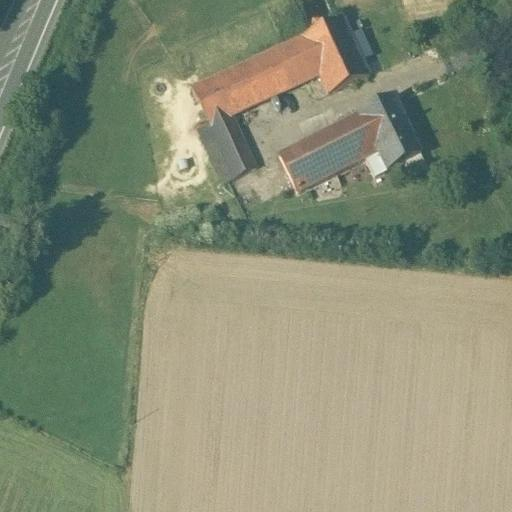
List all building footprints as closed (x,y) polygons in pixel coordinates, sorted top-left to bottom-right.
[(347,28),(305,47),(322,83),(331,102),(373,83),(347,28)] [(305,47),(195,98),(209,130),(211,135),(235,124),(322,83),(305,47)] [(424,161),(399,106),(364,123),(380,159),(389,177),(424,161)] [(364,123),(282,160),(299,196),(368,164),(380,159),(364,123)] [(258,172),(235,124),(211,135),(209,130),(200,134),(225,187),(258,172)] [(380,159),(368,164),(377,183),(389,177),(380,159)] [(480,201),(474,202),(469,203),(465,206),(462,209),(460,211),(458,214),(456,217),(455,221),(454,224),(454,228),(455,232),(456,236),(457,238),(458,241),(460,243),(462,245),(463,247),(466,249),(469,251),(472,252),(477,253),(481,253),(486,253),(489,252),(492,251),(496,248),(499,246),(501,243),(503,240),(505,236),(506,233),(507,231),(507,227),(507,223),(506,220),(504,216),(502,212),(500,209),(497,207),(495,205),(491,203),(487,202),(480,201)]
